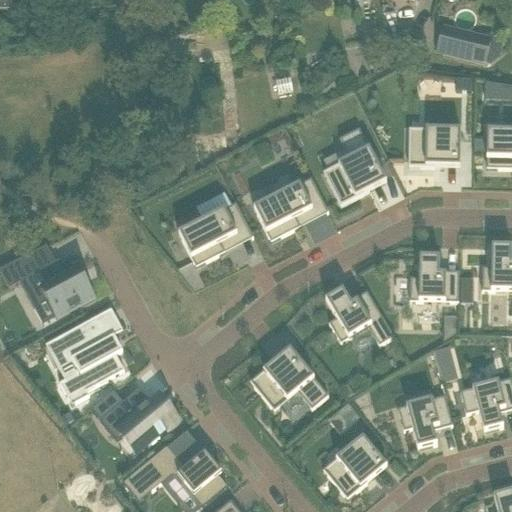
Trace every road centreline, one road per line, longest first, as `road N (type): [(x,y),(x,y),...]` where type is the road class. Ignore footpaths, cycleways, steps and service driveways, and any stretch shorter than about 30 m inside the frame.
road 1 (residential): [(190,370),(290,285),(363,246),(437,216),(511,215)]
road 2 (residential): [(305,511),(190,370)]
road 3 (residential): [(190,370),(157,342),(96,236)]
road 4 (residential): [(396,511),(463,471),(511,458)]
